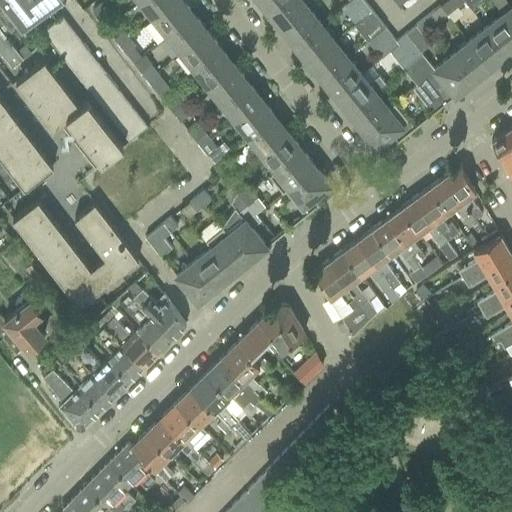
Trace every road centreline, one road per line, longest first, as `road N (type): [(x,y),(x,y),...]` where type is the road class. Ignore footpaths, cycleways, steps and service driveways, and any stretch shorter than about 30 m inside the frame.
road 1 (residential): [(34,511),(284,262)]
road 2 (residential): [(377,191),(223,0)]
road 3 (unknown): [(212,333),(143,237),(202,175)]
